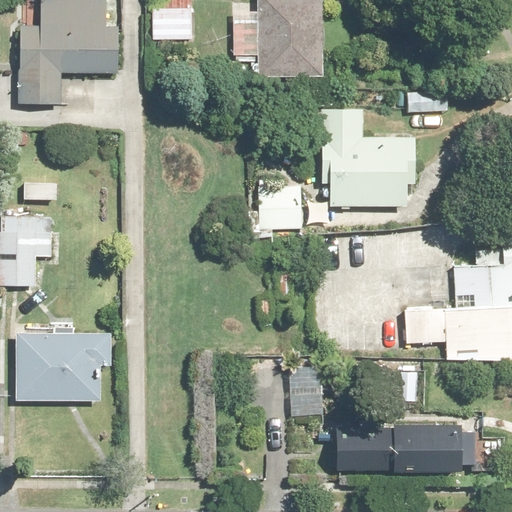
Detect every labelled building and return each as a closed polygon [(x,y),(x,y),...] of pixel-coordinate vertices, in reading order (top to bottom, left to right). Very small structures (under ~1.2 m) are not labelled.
[(71,71),(112,71),(113,27),(99,27),(98,0),(34,0),(34,26),(18,26),(14,25),(13,102),(56,102),(56,71),(60,71),(71,71)] [(189,39),(187,0),(146,0),(147,10),(149,10),(149,39),(189,39)] [(253,62),(253,77),(318,75),(316,0),(252,0),(253,4),(253,10),(233,11),(229,11),(230,56),(232,55),(232,62),(191,62),(191,79),(233,78),(232,62),(253,62)] [(443,91),(403,93),(404,113),(444,112),(443,91)] [(324,206),(401,206),(400,182),(409,182),(408,136),(356,136),(356,108),(317,108),(316,183),(324,183),(324,206)] [(0,156),(15,157),(15,129),(0,129),(0,156)] [(254,186),(256,229),(298,227),(296,184),(254,186)] [(40,255),(44,255),(47,255),(48,219),(0,216),(0,285),(30,286),(31,255),(40,255)] [(511,237),(495,239),(496,249),(470,251),(471,265),(450,267),(452,308),(400,312),(402,343),(442,341),(441,358),(511,358),(511,237)] [(257,301),(257,317),(269,316),(268,301),(257,301)] [(14,400),(94,399),(94,364),(104,365),(104,332),(70,332),(48,332),(10,332),(11,400),(14,400)] [(283,334),(274,336),(276,345),(285,343),(283,334)] [(317,366),(285,368),(287,389),(318,387),(317,366)] [(319,395),(286,397),(287,415),(319,414),(319,395)] [(468,461),(468,431),(452,431),(452,424),(385,424),(385,427),(379,427),(331,427),(331,471),(454,472),(454,464),(467,464),(467,471),(477,471),(477,461),(468,461)]
